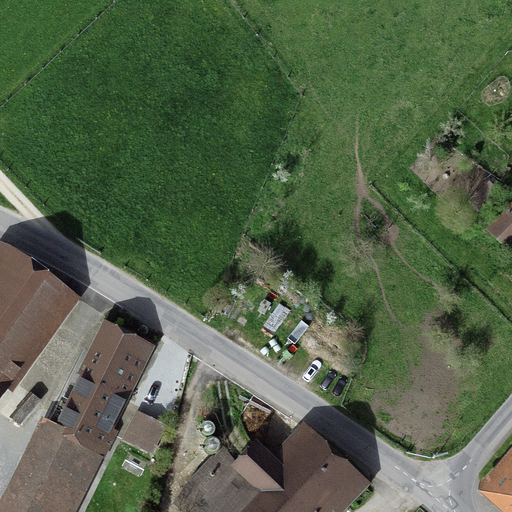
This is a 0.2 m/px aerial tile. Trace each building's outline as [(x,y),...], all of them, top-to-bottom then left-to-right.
[(511,247),(511,197),(487,225),(511,247)] [(0,386),(64,297),(5,255),(0,261),(0,386)] [(70,511),(151,350),(106,328),(14,511),(70,511)] [(155,460),(170,431),(138,415),(124,444),(155,460)] [(343,511),(367,486),(310,434),(278,469),(256,448),(239,467),(228,457),(182,507),(188,511),(343,511)] [(511,449),(482,484),(511,510),(511,449)]
